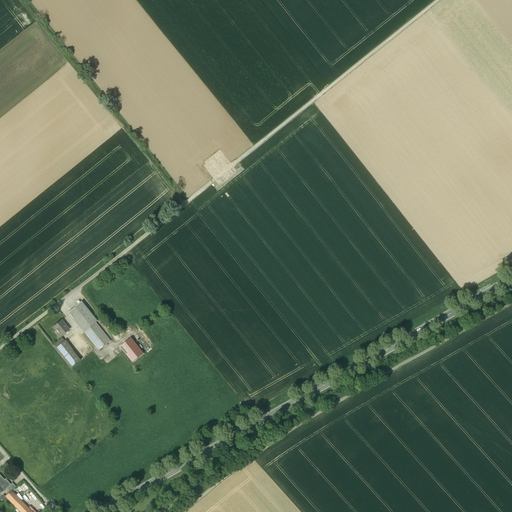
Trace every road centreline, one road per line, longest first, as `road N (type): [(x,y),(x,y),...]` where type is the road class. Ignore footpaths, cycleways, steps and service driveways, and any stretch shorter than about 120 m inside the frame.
road 1 (track): [(438,0),(0,348)]
road 2 (track): [(75,511),(511,266)]
road 3 (secondary): [(511,279),(100,511)]
road 4 (track): [(183,205),(19,0)]
